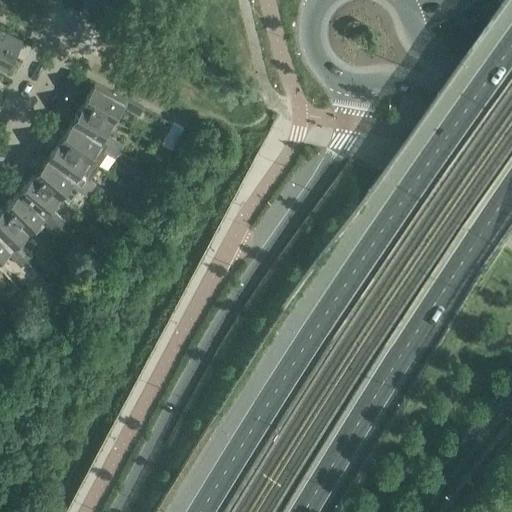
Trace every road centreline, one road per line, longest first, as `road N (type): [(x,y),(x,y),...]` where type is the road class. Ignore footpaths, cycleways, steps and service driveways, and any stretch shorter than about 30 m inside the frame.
road 1 (primary): [(511,43),(200,511)]
road 2 (primary): [(354,87),(344,139),(243,288),(119,511)]
road 3 (primary): [(306,511),(511,187)]
road 4 (residential): [(90,0),(0,156)]
road 5 (secondary): [(354,87),(409,86),(511,147)]
road 6 (primary): [(423,511),(511,392)]
road 7 (secondary): [(511,105),(427,50),(409,13)]
